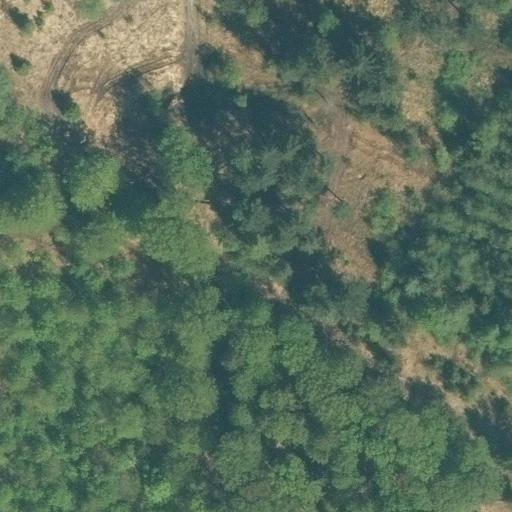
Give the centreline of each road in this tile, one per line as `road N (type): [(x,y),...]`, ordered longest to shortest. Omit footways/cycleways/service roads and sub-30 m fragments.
road 1 (track): [(207,251),(0,65)]
road 2 (track): [(227,511),(207,251)]
road 3 (track): [(489,427),(322,335)]
road 4 (track): [(322,335),(207,251)]
